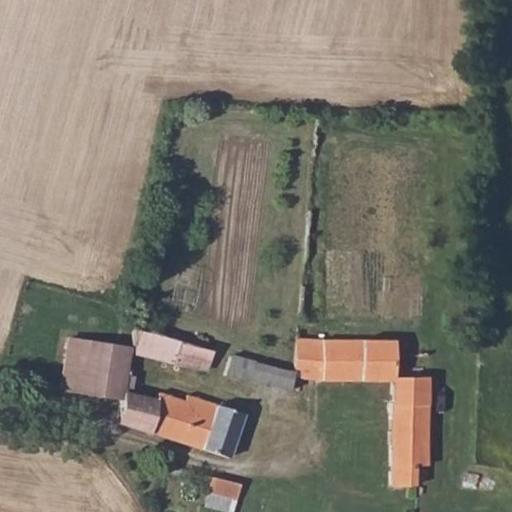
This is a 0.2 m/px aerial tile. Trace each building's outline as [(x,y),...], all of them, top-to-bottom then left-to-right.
[(192,310),(203,264),(178,258),(167,303),(192,310)] [(130,348),(130,351),(203,369),(207,348),(208,341),(206,336),(201,335),(195,337),(193,343),(135,328),(130,348)] [(60,384),(86,389),(121,396),(123,385),(130,351),(130,348),(68,336),(60,384)] [(294,336),(293,379),(386,380),(384,483),(409,483),(411,475),(416,475),(420,465),(421,371),(390,373),(390,349),(390,336),(294,336)] [(421,351),(390,349),(390,373),(421,371),(421,351)] [(252,360),(227,353),(221,375),(246,381),(252,360)] [(123,385),(121,396),(114,417),(146,428),(152,428),(220,453),(234,411),(190,397),(183,399),(155,390),(147,394),(123,385)] [(205,475),(203,488),(230,495),(234,481),(205,475)]
